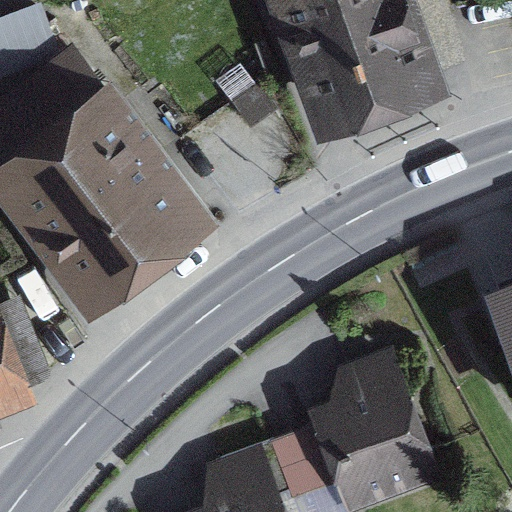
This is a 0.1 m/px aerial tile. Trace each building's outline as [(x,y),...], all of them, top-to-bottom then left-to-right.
[(289,0),(327,110),(425,74),(397,0),(289,0)] [(0,72),(46,59),(34,20),(0,30),(0,72)] [(0,126),(0,161),(93,284),(186,213),(77,68),(0,126)] [(511,285),(498,291),(511,328),(511,285)] [(0,393),(51,372),(19,293),(0,300),(0,393)] [(322,418),(271,437),(289,484),(293,493),(343,474),(351,494),(430,463),(399,380),(385,353),(348,367),(358,395),(319,410),(322,418)] [(278,511),(271,491),(289,484),(271,437),(218,457),(235,504),(213,511),(278,511)]
